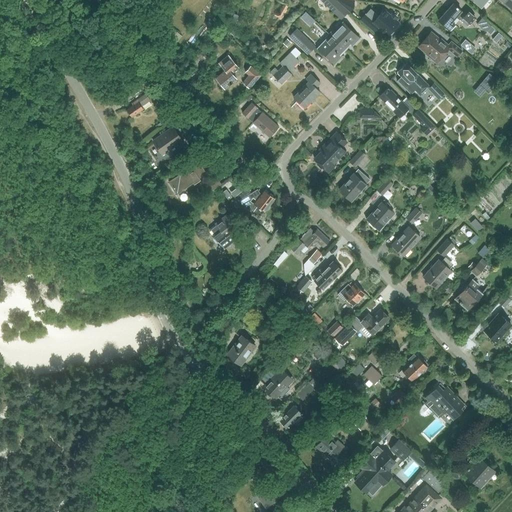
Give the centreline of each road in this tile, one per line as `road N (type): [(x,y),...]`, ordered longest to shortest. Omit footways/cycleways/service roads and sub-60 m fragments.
road 1 (residential): [(20,0),(111,147),(161,314),(179,344)]
road 2 (residential): [(511,407),(317,206),(292,196)]
road 3 (residential): [(292,196),(281,171),(286,154),(434,0)]
road 4 (residential): [(179,344),(331,511)]
road 5 (residential): [(179,344),(264,254),(292,196)]
